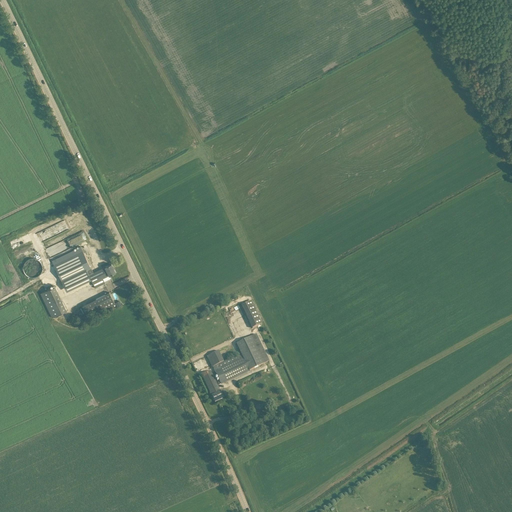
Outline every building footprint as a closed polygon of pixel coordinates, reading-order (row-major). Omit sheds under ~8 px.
[(115,272),(111,263),(105,266),(105,267),(93,272),(92,268),(91,269),(81,246),(52,260),(62,282),(87,271),(95,287),(105,282),(102,278),(109,274),(109,275),(115,272)] [(44,271),(44,269),(44,267),(43,265),(42,263),(41,262),(39,260),(37,259),(35,259),(33,259),(31,259),(29,260),(27,261),(26,263),(25,264),(24,266),(23,268),(23,270),(23,272),(24,274),(25,275),(26,277),(28,278),(30,279),(32,280),(34,280),(36,280),(38,279),(40,278),(41,276),(42,275),(43,273),(44,271)] [(52,317),(66,310),(55,286),(41,293),(52,317)] [(109,292),(82,306),(88,317),(115,304),(109,292)] [(243,309),(253,331),(262,326),(252,304),(243,309)] [(213,367),(221,384),(269,362),(256,335),(236,344),(241,354),(224,362),(219,351),(207,357),(212,367),(213,367)] [(215,403),(222,400),(219,393),(221,393),(210,371),(202,375),(212,396),(215,403)]
